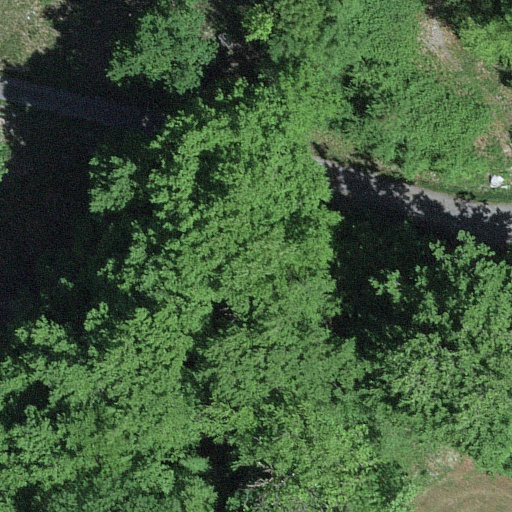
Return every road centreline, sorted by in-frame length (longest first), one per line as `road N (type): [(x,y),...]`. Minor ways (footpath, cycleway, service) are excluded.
road 1 (track): [(0,86),(195,132),(462,212),(511,217)]
road 2 (track): [(511,122),(429,26),(432,0)]
